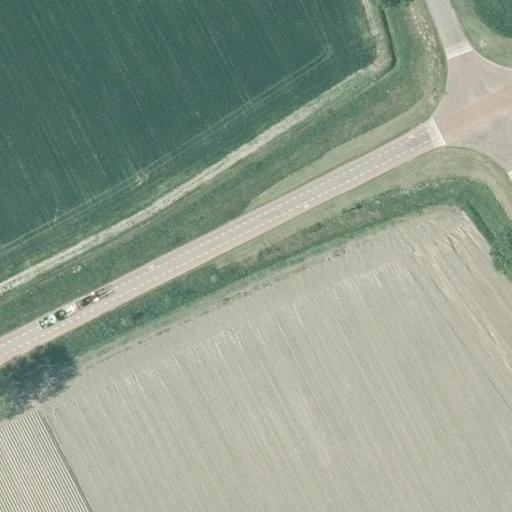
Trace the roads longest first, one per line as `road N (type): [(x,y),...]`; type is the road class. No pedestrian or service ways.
road 1 (unclassified): [(0,365),(489,123)]
road 2 (unclassified): [(489,123),(434,0)]
